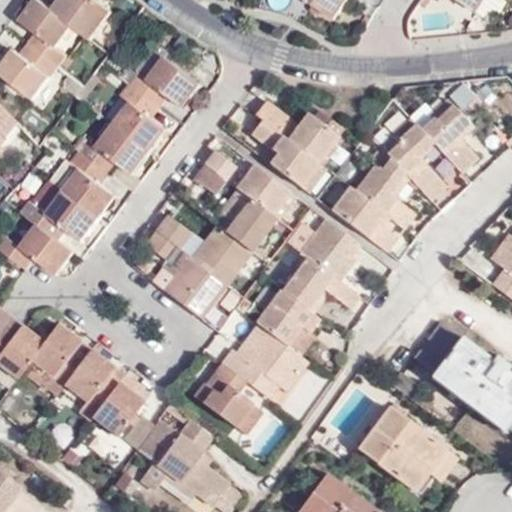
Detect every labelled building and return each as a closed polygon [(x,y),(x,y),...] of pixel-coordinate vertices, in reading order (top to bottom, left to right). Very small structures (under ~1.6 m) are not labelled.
[(25,22),(41,34),(33,45),(59,65),(67,54),(57,45),(72,25),(56,13),(39,0),(25,22)] [(114,8),(103,0),(66,0),(56,13),(72,25),(91,39),(114,8)] [(308,0),(338,19),(352,0),(308,0)] [(459,0),(480,13),(490,0),(459,0)] [(0,73),(34,97),(59,65),(33,45),(23,57),(19,63),(9,56),(0,69),(0,73)] [(23,57),(15,50),(9,56),(19,63),(23,57)] [(149,78),(141,73),(132,85),(161,106),(168,97),(185,110),(203,85),(165,57),(149,78)] [(116,124),(153,151),(168,131),(152,118),(161,106),(132,85),(123,97),(131,102),(116,124)] [(475,129),(451,101),(433,117),(437,121),(424,133),(435,146),(463,174),(479,160),(462,141),(475,129)] [(0,150),(3,148),(0,145),(0,141),(4,137),(17,121),(0,102),(0,150)] [(268,103),(257,117),(263,121),(282,136),(292,122),(268,103)] [(420,128),(424,133),(437,121),(433,117),(424,105),(409,118),(412,121),(420,128)] [(309,115),(300,127),(289,142),(319,164),(345,130),(320,112),(314,119),(309,115)] [(252,135),(279,155),(289,142),(282,136),(263,121),(252,135)] [(407,175),(411,180),(433,202),(447,189),(421,159),(435,146),(424,133),(420,128),(412,121),(394,137),(401,146),(390,157),(392,159),(407,175)] [(300,127),(292,122),(282,136),(289,142),(300,127)] [(117,164),(134,176),(153,151),(116,124),(98,149),(89,142),(81,152),(110,173),(117,164)] [(401,146),(394,137),(383,149),(390,157),(401,146)] [(278,169),(301,187),(319,164),(289,142),(279,155),(285,159),(278,169)] [(392,159),(390,157),(383,149),(369,164),(374,168),(379,173),(392,159)] [(82,170),(66,192),(67,192),(101,219),(117,198),(101,185),(110,173),(81,152),(73,163),(82,170)] [(238,169),(217,152),(207,165),(226,179),(229,181),(238,169)] [(279,155),(271,165),(278,169),(285,159),(279,155)] [(379,173),(374,168),(356,191),(386,214),(405,229),(416,215),(397,200),(391,195),(407,175),(392,159),(379,173)] [(195,177),(216,192),(226,179),(207,165),(205,164),(195,177)] [(301,187),(311,194),(327,170),(319,164),(301,187)] [(293,192),(256,166),(248,176),(238,188),(250,197),(274,216),(293,192)] [(238,188),(248,176),(238,169),(229,181),(238,188)] [(397,200),(411,180),(407,175),(391,195),(397,200)] [(66,231),(82,243),(101,219),(67,192),(66,192),(51,181),(32,204),(29,202),(23,211),(31,217),(42,225),(61,239),(66,231)] [(223,219),(217,225),(225,231),(252,251),(277,218),(274,216),(250,197),(238,188),(218,214),(223,219)] [(351,188),(334,212),(388,253),(399,237),(380,223),(386,214),(356,191),(351,188)] [(277,218),(279,219),(298,196),(293,192),(274,216),(277,218)] [(192,229),(170,212),(156,231),(179,248),(192,229)] [(399,237),(405,229),(386,214),(380,223),(399,237)] [(351,269),(346,266),(362,245),(328,219),(317,235),(301,224),(295,231),(287,242),(303,254),(309,258),(341,282),(351,269)] [(217,225),(215,224),(204,239),(190,255),(222,280),(228,284),(252,251),(225,231),(217,225)] [(11,238),(2,249),(28,270),(38,259),(58,275),(77,250),(61,239),(42,225),(24,248),(11,238)] [(190,255),(204,239),(192,229),(179,248),(184,252),(190,255)] [(156,231),(146,243),(169,261),(179,248),(156,231)] [(492,256),(509,269),(496,287),(511,297),(511,234),(509,232),(492,256)] [(169,261),(174,265),(184,252),(179,248),(169,261)] [(174,265),(158,286),(196,314),(222,280),(190,255),(184,252),(174,265)] [(303,254),(289,270),(295,275),(309,258),(303,254)] [(327,293),(352,311),(362,299),(341,282),(309,258),(295,275),(283,290),(305,307),(320,287),(327,293)] [(312,312),(327,293),(320,287),(305,307),(312,312)] [(303,327),(333,350),(343,336),(312,312),(305,307),(283,290),(259,322),(263,326),(288,345),(303,327)] [(0,337),(13,319),(6,313),(0,307),(0,337)] [(0,352),(4,355),(0,361),(0,362),(21,381),(27,373),(37,360),(48,346),(24,327),(13,319),(0,337),(0,352)] [(443,323),(417,357),(436,373),(461,391),(456,396),(473,409),(478,403),(510,429),(511,430),(511,374),(508,372),(511,369),(497,359),(494,361),(443,323)] [(275,384),(281,389),(304,358),(288,345),(263,326),(240,356),(251,366),(242,377),(248,382),(267,395),(275,384)] [(62,327),(48,346),(37,360),(27,373),(59,398),(68,386),(80,369),(94,351),(62,327)] [(231,350),(221,361),(223,364),(242,377),(251,366),(240,356),(231,350)] [(90,402),(80,414),(91,423),(93,420),(94,419),(127,377),(94,351),(80,369),(68,386),(90,402)] [(255,404),(240,391),(248,382),(242,377),(223,364),(209,384),(206,383),(197,396),(238,426),(255,404)] [(436,373),(433,378),(456,396),(461,391),(436,373)] [(137,415),(152,396),(127,377),(94,419),(93,420),(119,440),(131,423),(137,415)] [(267,395),(273,401),(281,389),(275,384),(267,395)] [(171,402),(154,426),(138,450),(155,463),(141,482),(152,490),(162,476),(168,469),(196,490),(225,511),(227,511),(239,496),(226,486),(227,484),(204,467),(194,460),(201,450),(213,434),(171,402)] [(473,409),(506,433),(510,429),(478,403),(473,409)] [(249,434),(267,412),(255,404),(238,426),(249,434)] [(392,409),(361,449),(417,489),(429,474),(437,479),(454,456),(392,409)] [(268,456),(291,425),(274,412),(251,444),(268,456)] [(131,423),(135,426),(142,418),(137,415),(131,423)] [(154,426),(142,418),(135,426),(125,441),(138,450),(154,426)] [(204,467),(211,458),(201,450),(194,460),(204,467)] [(162,476),(191,497),(196,490),(168,469),(162,476)] [(3,511),(21,487),(0,472),(0,511),(3,511)] [(115,486),(122,490),(130,479),(123,474),(115,486)] [(377,511),(327,475),(300,511),(301,511),(377,511)]
